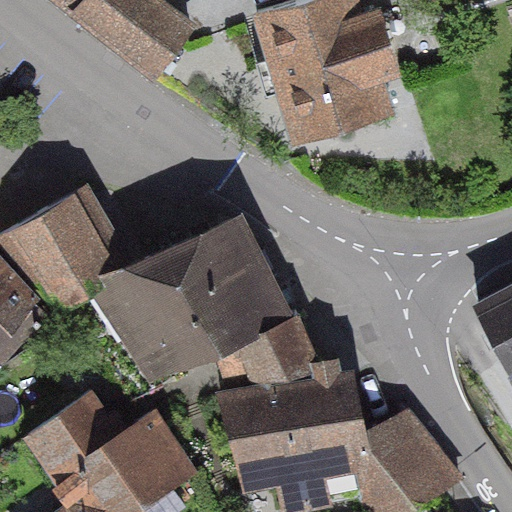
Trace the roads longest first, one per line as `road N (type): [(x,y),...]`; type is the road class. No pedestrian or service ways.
road 1 (residential): [(406,270),(337,239),(11,0)]
road 2 (residential): [(511,504),(416,351),(406,270)]
